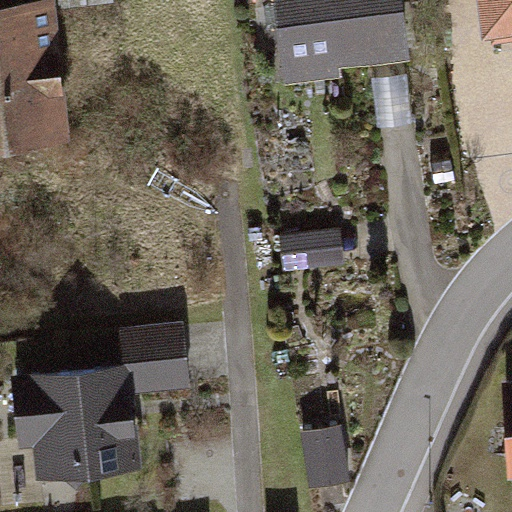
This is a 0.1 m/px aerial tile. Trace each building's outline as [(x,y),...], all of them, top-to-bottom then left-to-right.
[(68,0),(0,0),(0,159),(75,156),(68,0)] [(402,0),(263,0),(269,86),(406,80),(402,0)] [(511,0),(459,0),(462,32),(511,27),(511,0)] [(343,224),(282,228),(284,263),(346,258),(343,224)] [(173,320),(115,325),(120,383),(178,378),(173,320)] [(113,362),(0,374),(0,441),(29,438),(32,470),(124,460),(113,362)] [(511,379),(491,380),(495,471),(511,469),(511,379)] [(353,472),(344,418),(305,424),(314,478),(353,472)]
